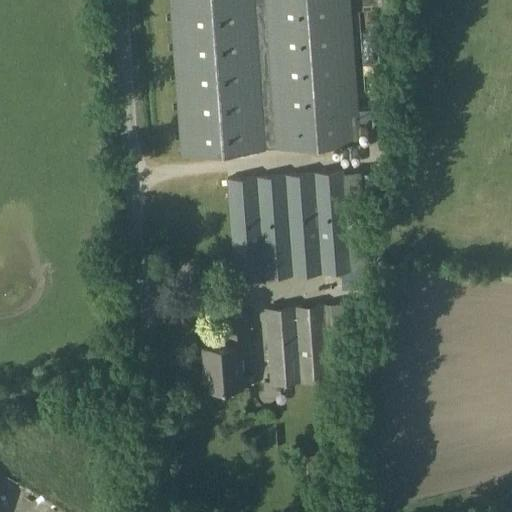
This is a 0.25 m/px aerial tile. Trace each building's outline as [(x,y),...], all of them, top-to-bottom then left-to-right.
[(349,0),(169,0),(181,154),(359,141),(349,0)] [(361,168),(226,177),(232,261),(234,279),(367,270),(361,168)] [(351,301),(264,307),(270,383),(342,379),(351,301)] [(246,314),(224,315),(226,344),(203,345),(205,387),(241,385),(239,347),(248,346),(246,314)] [(244,368),(246,384),(266,383),(265,367),(244,368)] [(327,485),(325,453),(301,454),(303,487),(327,485)]
